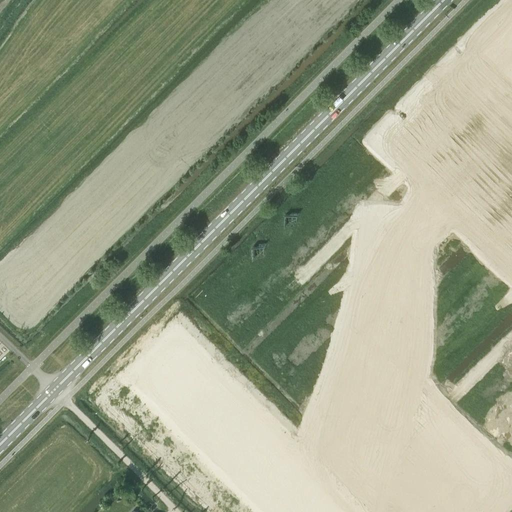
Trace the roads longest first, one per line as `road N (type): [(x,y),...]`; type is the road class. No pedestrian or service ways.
road 1 (secondary): [(443,0),(53,389)]
road 2 (track): [(176,511),(53,389)]
